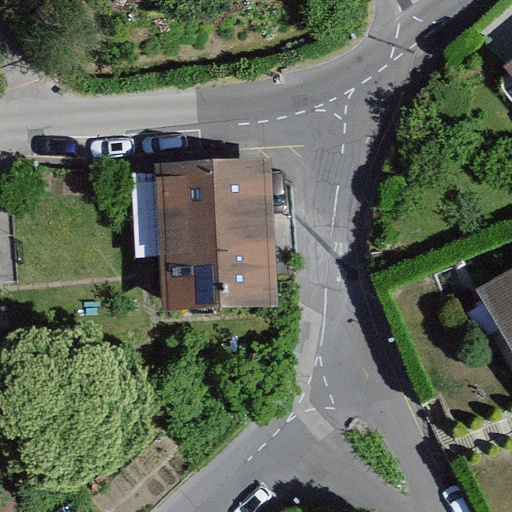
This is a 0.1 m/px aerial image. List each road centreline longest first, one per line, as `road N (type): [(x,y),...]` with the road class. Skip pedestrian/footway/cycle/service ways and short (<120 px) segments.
road 1 (residential): [(344,107),(0,122)]
road 2 (residential): [(335,354),(344,107)]
road 3 (residential): [(335,354),(436,511)]
road 4 (residential): [(422,511),(347,486),(271,444)]
